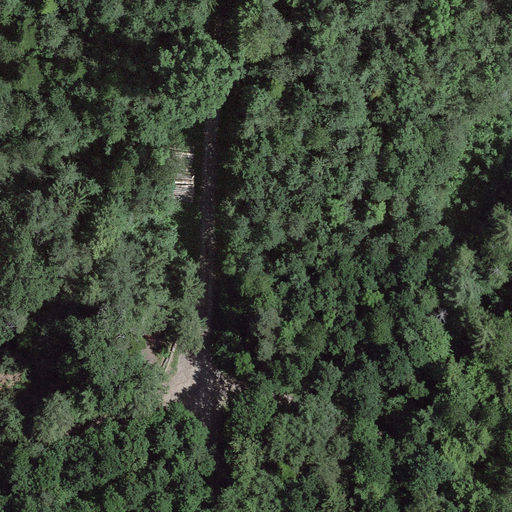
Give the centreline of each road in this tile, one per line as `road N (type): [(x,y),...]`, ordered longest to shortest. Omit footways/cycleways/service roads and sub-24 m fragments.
road 1 (track): [(0,461),(208,390),(208,155),(224,0)]
road 2 (track): [(511,507),(340,421),(274,397),(208,390)]
road 3 (track): [(213,511),(208,390)]
